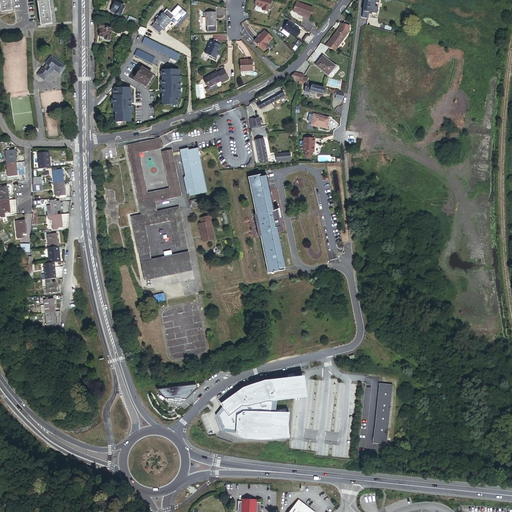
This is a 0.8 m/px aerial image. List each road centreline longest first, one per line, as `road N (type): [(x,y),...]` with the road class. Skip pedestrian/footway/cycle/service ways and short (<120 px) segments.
road 1 (residential): [(84,141),(156,128),(279,78),(347,0)]
road 2 (unclassified): [(349,265),(360,329),(351,348),(237,377),(171,436)]
road 3 (secondary): [(511,495),(352,479)]
road 4 (residential): [(361,0),(343,148)]
road 5 (secondary): [(84,141),(83,0)]
road 6 (secondary): [(117,359),(88,226)]
road 7 (secondary): [(352,479),(217,468)]
